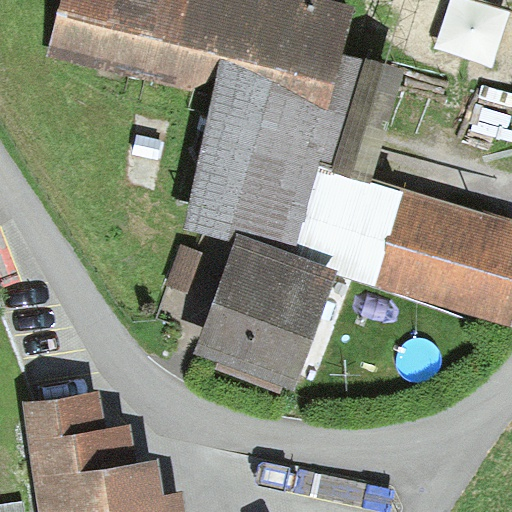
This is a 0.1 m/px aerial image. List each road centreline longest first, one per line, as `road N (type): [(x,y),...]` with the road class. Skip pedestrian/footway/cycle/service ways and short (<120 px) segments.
road 1 (unclassified): [(511,393),(448,430),(383,443),(284,438),(184,407),(111,352),(0,179)]
road 2 (unclassified): [(511,405),(446,511)]
